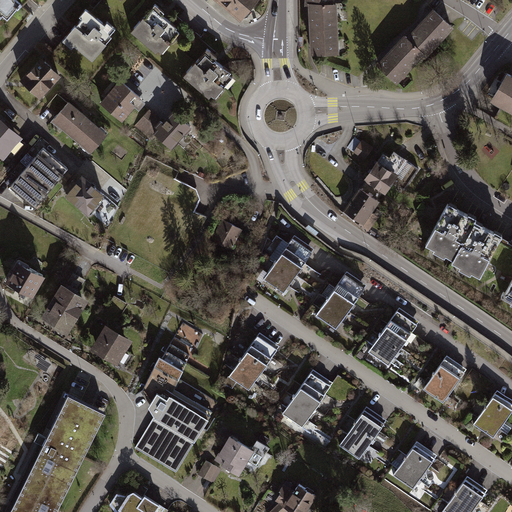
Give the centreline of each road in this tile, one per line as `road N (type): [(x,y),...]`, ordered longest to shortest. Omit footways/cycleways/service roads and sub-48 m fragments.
road 1 (secondary): [(277,140),(302,197),(511,343)]
road 2 (residential): [(262,304),(511,474)]
road 3 (residential): [(124,458),(127,413),(116,387),(13,320),(0,292)]
road 4 (residential): [(0,200),(130,272)]
road 5 (residential): [(511,214),(458,163),(435,104)]
road 6 (secondary): [(304,111),(435,104)]
